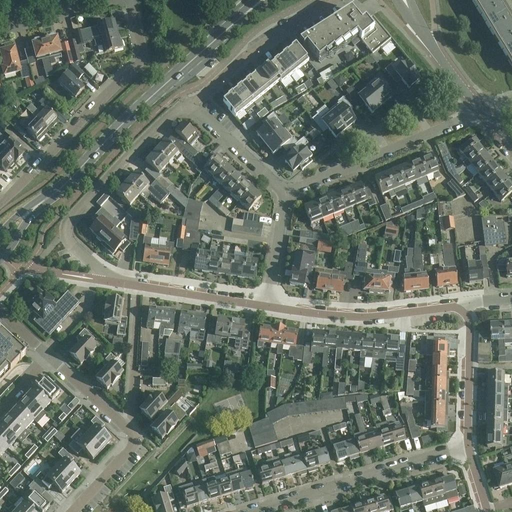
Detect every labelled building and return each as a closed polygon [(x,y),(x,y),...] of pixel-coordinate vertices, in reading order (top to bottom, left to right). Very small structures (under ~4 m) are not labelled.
[(511,24),(497,0),(473,0),(509,58),(511,63),(511,24)] [(391,40),(372,17),(362,25),(356,18),(350,11),(343,16),(299,44),(303,49),(306,46),(318,61),(325,56),(326,57),(333,51),(333,52),(340,46),(341,47),(348,41),(349,42),(356,36),(372,56),(391,40)] [(91,43),(117,36),(113,23),(97,27),(98,30),(91,31),(92,38),(90,38),(83,40),(81,33),(74,35),(75,41),(77,47),(82,45),(91,43)] [(91,43),(92,48),(98,47),(102,46),(104,54),(123,49),(121,41),(118,41),(117,36),(91,43)] [(61,55),(56,39),(55,40),(53,38),(50,39),(49,41),(44,42),(51,66),(55,65),(53,57),(61,55)] [(53,77),(51,66),(44,42),(40,44),(38,42),(35,43),(34,45),(33,46),(37,62),(41,60),(46,79),(53,77)] [(73,65),(68,43),(60,45),(66,67),(73,65)] [(84,54),(82,45),(77,47),(70,48),(71,53),(74,64),(81,62),(79,55),(84,54)] [(308,62),(295,46),(290,50),(291,51),(287,54),(286,54),(299,70),(308,62)] [(17,64),(14,49),(0,53),(6,76),(20,73),(22,80),(31,78),(28,66),(27,62),(17,64)] [(31,50),(24,51),(27,62),(28,66),(35,65),(31,50)] [(299,70),(286,54),(282,57),(282,58),(278,61),(277,61),(290,77),(299,70)] [(290,77),(277,61),(273,64),(273,65),(269,69),(267,66),(266,66),(281,84),(290,77)] [(400,79),(408,90),(418,81),(413,75),(417,72),(409,62),(395,73),(393,70),(390,66),(385,71),(394,83),(400,79)] [(281,84),(266,66),(262,70),(263,70),(258,74),(258,73),(258,74),(271,90),(279,83),(281,85),(281,84)] [(319,75),(324,84),(334,78),(329,70),(319,75)] [(86,77),(95,86),(100,80),(91,72),(86,77)] [(271,90),(258,74),(253,77),(254,77),(250,81),(249,80),(249,81),(262,97),(271,90)] [(377,83),(368,90),(381,106),(391,99),(382,88),(387,84),(379,74),(374,78),(377,83)] [(70,78),(66,82),(64,79),(59,85),(75,100),(84,90),(72,79),(71,79),(70,78)] [(262,97),(249,81),(245,84),(245,85),(241,88),(240,88),(253,104),(262,97)] [(27,85),(28,94),(36,93),(34,83),(27,85)] [(345,92),(358,108),(363,104),(372,114),(381,106),(368,90),(366,87),(356,95),(351,88),(345,92)] [(253,104),(240,88),(236,91),(236,92),(232,95),(231,95),(244,111),(253,104)] [(62,91),(58,95),(64,101),(68,97),(62,91)] [(244,111),(231,95),(227,99),(222,103),(235,119),(244,111)] [(32,116),(49,132),(59,122),(54,117),(59,111),(44,97),(38,103),(41,106),(36,111),(30,105),(26,110),(32,116)] [(302,98),(296,102),(301,107),(306,103),(302,98)] [(351,108),(343,98),(337,103),(338,104),(329,112),(345,131),(355,123),(346,112),(351,108)] [(392,99),(372,117),(376,121),(396,104),(392,99)] [(345,131),(329,112),(320,119),(317,116),(311,120),(321,132),(326,128),(335,139),(345,131)] [(265,146),(284,130),(290,125),(283,116),(278,120),(273,114),(263,122),(268,127),(257,136),(265,146)] [(49,132),(32,116),(22,127),(39,143),(49,132)] [(0,119),(0,127),(4,131),(9,125),(1,118),(0,119)] [(246,132),(255,125),(251,119),(242,127),(246,132)] [(307,119),(300,125),(308,134),(315,127),(307,119)] [(23,139),(27,135),(16,124),(12,128),(23,139)] [(183,124),(174,133),(171,137),(183,148),(194,159),(198,154),(191,147),(199,139),(183,124)] [(290,136),(296,138),(298,130),(292,128),(290,136)] [(265,146),(273,155),(283,146),(288,152),(291,149),(297,144),(293,138),(292,139),(284,130),(265,146)] [(0,146),(0,147),(16,162),(24,153),(20,150),(22,149),(9,137),(0,146)] [(183,148),(171,137),(167,141),(189,163),(190,162),(197,169),(200,165),(194,159),(183,148)] [(303,139),(297,144),(291,149),(295,154),(284,163),(293,173),(299,168),(302,171),(312,163),(309,160),(312,157),(304,147),(308,145),(303,139)] [(164,142),(154,152),(168,165),(173,160),(176,164),(182,158),(164,142)] [(437,147),(442,159),(447,173),(454,180),(458,177),(457,176),(455,170),(449,156),(457,153),(454,147),(446,150),(444,144),(437,147)] [(470,166),(471,166),(485,155),(477,145),(462,156),(466,161),(462,164),(466,169),(470,166)] [(16,162),(0,147),(0,168),(4,172),(14,162),(15,163),(16,162)] [(168,165),(154,152),(145,163),(159,175),(168,165)] [(213,180),(226,165),(225,165),(218,159),(219,158),(217,156),(216,157),(212,153),(200,165),(197,169),(195,171),(200,175),(204,171),(213,180)] [(431,156),(431,157),(430,155),(429,154),(425,156),(424,157),(425,159),(420,161),(427,178),(433,175),(435,181),(440,179),(431,156)] [(478,176),(492,164),(485,155),(471,166),(478,176)] [(427,178),(420,161),(408,166),(415,183),(427,178)] [(486,185),(500,173),(492,164),(478,176),(486,185)] [(226,165),(213,180),(222,188),(235,174),(234,173),(227,167),(227,166),(226,165)] [(415,183),(408,166),(397,170),(404,187),(415,183)] [(404,187),(397,170),(386,175),(395,197),(396,197),(393,192),(404,187)] [(168,195),(169,194),(166,192),(155,182),(150,188),(135,173),(125,184),(139,197),(144,191),(160,206),(169,196),(168,195)] [(493,194),(507,183),(500,173),(486,185),(493,194)] [(235,174),(222,188),(231,196),(244,182),(243,181),(242,182),(236,175),(235,174)] [(395,197),(386,175),(375,179),(382,196),(388,194),(390,199),(395,197)] [(458,177),(454,180),(459,186),(463,182),(458,177)] [(155,182),(166,192),(170,187),(159,178),(155,182)] [(465,196),(462,193),(452,181),(447,186),(455,195),(457,199),(465,196)] [(244,182),(231,196),(240,204),(253,190),(252,189),(253,188),(248,183),(246,185),(244,183),(245,183),(244,182)] [(511,199),(511,188),(507,183),(493,194),(501,203),(509,197),(511,200),(511,199)] [(139,197),(125,184),(115,194),(129,207),(139,197)] [(349,190),(356,208),(367,203),(369,208),(375,206),(368,189),(362,191),(360,185),(349,190)] [(345,213),(346,215),(352,212),(351,210),(356,208),(349,190),(348,187),(343,189),(342,189),(342,190),(342,191),(342,193),(337,195),(345,213)] [(469,198),(473,195),(468,188),(464,191),(469,198)] [(253,190),(240,204),(248,212),(261,198),(253,192),(254,191),(253,190)] [(207,200),(214,194),(211,191),(204,197),(207,200)] [(224,194),(218,199),(222,203),(227,198),(224,194)] [(326,199),(333,217),(345,213),(337,195),(326,199)] [(473,195),(469,198),(474,204),(478,201),(473,195)] [(423,201),(425,206),(436,201),(434,197),(423,201)] [(214,207),(218,203),(212,198),(208,201),(214,207)] [(333,217),(326,199),(315,204),(322,222),(333,217)] [(189,208),(201,211),(203,205),(187,200),(186,207),(189,208)] [(425,206),(423,201),(412,206),(414,210),(425,206)] [(483,212),(487,209),(482,203),(478,206),(483,212)] [(322,222),(315,204),(304,208),(311,226),(322,222)] [(223,215),(226,211),(221,206),(217,210),(223,215)] [(385,206),(380,208),(385,222),(391,220),(385,206)] [(414,210),(412,206),(401,210),(402,215),(414,210)] [(184,214),(200,216),(201,211),(189,208),(186,207),(184,214)] [(126,214),(136,223),(136,224),(142,218),(131,208),(126,214)] [(103,243),(114,231),(108,226),(113,220),(102,209),(91,220),(96,225),(90,232),(103,243)] [(182,219),(187,220),(199,223),(200,216),(184,214),(182,219)] [(243,222),(245,222),(256,224),(258,216),(244,214),(243,222)] [(484,248),(506,246),(503,223),(497,224),(495,218),(481,219),(484,248)] [(445,231),(454,231),(453,219),(444,219),(445,231)] [(186,226),(198,228),(199,223),(187,220),(186,226)] [(384,235),(396,238),(398,229),(394,228),(395,221),(386,225),(384,235)] [(140,222),(139,226),(138,236),(144,237),(146,223),(140,222)] [(262,231),(263,225),(256,224),(245,222),(244,228),(262,231)] [(350,224),(352,230),(354,235),(365,230),(363,226),(359,227),(357,222),(350,224)] [(139,226),(136,224),(136,223),(130,231),(129,241),(136,242),(137,236),(138,236),(139,226)] [(418,224),(409,224),(409,233),(418,233),(418,224)] [(176,243),(177,241),(183,242),(185,229),(178,228),(178,230),(175,230),(173,242),(176,243)] [(261,237),(262,231),(255,230),(244,228),(243,234),(261,237)] [(354,235),(352,230),(341,235),(343,240),(354,235)] [(114,231),(103,243),(114,254),(125,242),(114,231)] [(200,234),(197,234),(185,232),(183,246),(191,247),(189,259),(196,260),(194,271),(204,273),(204,274),(206,274),(209,255),(197,253),(198,248),(200,234)] [(299,239),(306,240),(311,241),(312,234),(300,232),(299,239)] [(343,240),(341,235),(330,240),(332,244),(343,240)] [(155,264),(158,248),(150,247),(151,239),(144,238),(144,241),(142,253),(144,253),(143,263),(155,264)] [(437,248),(436,240),(428,240),(429,249),(437,248)] [(248,242),(247,247),(247,249),(259,251),(260,244),(248,242)] [(447,286),(441,247),(441,243),(438,244),(438,249),(437,249),(438,255),(430,256),(430,266),(438,265),(439,272),(435,272),(437,288),(447,286)] [(158,248),(155,264),(168,266),(169,257),(172,257),(173,245),(166,244),(165,249),(158,248)] [(316,254),(314,261),(324,263),(327,247),(317,245),(317,248),(316,254)] [(368,294),(376,294),(377,278),(378,273),(366,272),(367,266),(364,266),(366,247),(358,246),(355,265),(353,277),(362,278),(362,284),(364,284),(363,291),(368,292),(368,294)] [(441,247),(447,286),(457,285),(451,246),(441,247)] [(488,280),(485,257),(484,247),(478,248),(479,257),(480,263),(466,265),(469,283),(483,282),(482,281),(488,280)] [(217,275),(218,275),(221,257),(214,256),(215,251),(209,250),(209,255),(206,274),(206,273),(216,275),(215,276),(217,276),(217,275)] [(412,260),(416,291),(428,290),(426,276),(423,276),(421,250),(414,250),(413,260),(412,260)] [(314,261),(316,254),(303,251),(301,257),(295,255),(294,261),(289,286),(303,288),(305,278),(311,280),(314,261)] [(233,259),(230,278),(230,277),(239,278),(239,279),(242,280),(246,255),(245,255),(245,261),(233,259)] [(246,255),(242,280),(242,279),(251,280),(251,281),(254,282),(257,263),(250,262),(251,256),(246,255)] [(230,278),(233,259),(221,257),(218,275),(227,277),(227,278),(230,278)] [(416,291),(412,260),(412,257),(407,258),(407,265),(406,265),(406,271),(404,271),(404,273),(404,278),(402,278),(404,293),(416,291)] [(353,277),(355,265),(345,264),(344,273),(332,272),(329,292),(330,292),(330,293),(335,294),(336,293),(342,294),(343,282),(343,280),(352,281),(353,277)] [(394,275),(397,275),(398,269),(388,268),(388,274),(386,274),(386,273),(378,272),(378,273),(377,278),(376,294),(383,295),(383,293),(388,294),(389,286),(391,287),(392,281),(394,281),(394,275)] [(327,292),(329,292),(332,272),(315,269),(314,282),(317,282),(315,290),(321,291),(322,292),(326,293),(327,292)] [(408,295),(409,301),(434,297),(433,291),(408,295)] [(56,307),(52,303),(43,295),(40,292),(38,295),(36,293),(31,298),(33,300),(26,308),(25,311),(25,313),(27,315),(29,315),(32,314),(33,313),(49,328),(50,326),(52,327),(56,323),(55,321),(59,317),(57,316),(59,314),(65,319),(79,304),(68,294),(56,307)] [(117,303),(113,302),(111,302),(108,302),(107,307),(106,307),(104,318),(105,318),(104,326),(118,328),(116,337),(124,338),(127,320),(120,319),(121,312),(122,304),(118,303),(117,303)] [(161,325),(162,310),(149,309),(147,324),(147,329),(154,330),(154,324),(160,325),(161,325)] [(161,325),(160,325),(159,337),(169,338),(173,332),(174,327),(175,312),(162,310),(161,325)] [(191,330),(194,314),(181,312),(178,328),(179,328),(178,334),(183,335),(184,329),(191,330)] [(194,314),(191,330),(190,334),(197,335),(196,341),(202,342),(204,332),(207,316),(194,314)] [(228,340),(231,323),(218,321),(217,329),(209,328),(206,345),(219,347),(220,339),(228,340)] [(511,321),(508,322),(507,323),(507,325),(503,325),(505,345),(511,344),(511,321)] [(505,357),(505,345),(503,325),(499,325),(499,324),(498,322),(492,323),(491,324),(492,342),(498,342),(499,357),(498,357),(499,363),(506,363),(505,357)] [(231,323),(228,340),(235,342),(234,349),(247,351),(250,334),(242,333),(244,325),(231,323)] [(273,329),(273,327),(272,327),(272,328),(260,327),(257,343),(258,343),(257,348),(262,349),(262,343),(271,345),(273,329)] [(283,346),(286,330),(281,330),(281,328),(273,327),(273,329),(271,345),(278,346),(276,355),(282,356),(283,346)] [(286,330),(283,346),(290,347),(289,352),(289,358),(293,359),(292,361),(302,363),(303,349),(301,349),(301,348),(295,348),(297,334),(293,333),(293,331),(286,330)] [(0,382),(19,362),(20,362),(21,360),(25,355),(0,331),(0,382)] [(73,360),(76,363),(77,364),(78,364),(80,366),(84,362),(85,363),(92,355),(91,354),(95,350),(90,345),(94,341),(84,331),(75,340),(80,345),(70,356),(72,359),(73,360)] [(303,349),(302,363),(302,365),(310,365),(310,354),(322,355),(323,355),(325,334),(312,333),(311,342),(304,341),(303,349)] [(336,351),(337,336),(325,334),(323,355),(322,355),(322,368),(327,369),(328,350),(336,351)] [(348,352),(349,337),(337,336),(336,351),(334,371),(340,371),(342,351),(348,352)] [(349,337),(348,352),(360,353),(362,338),(349,337)] [(373,354),(374,339),(362,338),(360,353),(359,371),(364,371),(364,359),(366,360),(366,354),(373,354)] [(385,355),(386,340),(374,339),(373,354),(371,375),(376,375),(377,368),(379,355),(385,355)] [(446,346),(444,346),(444,340),(433,339),(427,339),(427,350),(433,350),(432,357),(446,358),(449,358),(449,346),(446,346)] [(396,363),(403,364),(405,343),(398,343),(398,341),(386,340),(385,355),(397,356),(396,363)] [(121,349),(122,344),(122,342),(113,341),(112,347),(114,349),(117,349),(121,350),(121,349)] [(173,354),(174,342),(166,341),(164,360),(172,361),(172,359),(173,354)] [(173,354),(172,359),(173,356),(179,357),(181,343),(174,342),(173,354)] [(148,344),(142,344),(140,368),(147,368),(148,344)] [(104,388),(106,390),(110,386),(111,388),(119,379),(118,378),(123,373),(113,363),(115,360),(110,356),(102,365),(107,369),(102,374),(96,381),(99,383),(98,383),(100,384),(103,387),(104,388)] [(432,369),(445,370),(446,358),(432,357),(432,369)] [(232,363),(224,362),(223,373),(230,375),(232,363)] [(201,368),(200,373),(211,374),(212,364),(207,363),(206,371),(202,370),(201,368)] [(200,373),(201,368),(201,366),(187,365),(186,373),(200,373)] [(445,370),(432,369),(432,381),(449,382),(449,374),(445,374),(445,370)] [(489,387),(504,387),(504,374),(489,374),(489,387)] [(34,388),(52,404),(52,403),(51,402),(60,394),(51,386),(53,384),(47,379),(46,381),(44,379),(36,388),(35,387),(34,388)] [(275,379),(267,379),(266,395),(275,395),(275,379)] [(449,382),(432,381),(425,381),(425,388),(418,388),(418,393),(425,393),(445,394),(445,382),(449,382)] [(504,387),(489,387),(489,399),(503,400),(504,387)] [(52,404),(34,388),(35,389),(27,398),(46,416),(42,412),(50,403),(51,404),(52,404)] [(445,398),(445,394),(425,393),(425,398),(431,398),(431,405),(447,405),(448,398),(445,398)] [(150,422),(157,415),(165,406),(167,404),(157,394),(151,400),(146,405),(146,406),(140,412),(143,415),(142,415),(143,416),(144,416),(147,418),(146,418),(148,420),(148,419),(150,422)] [(378,404),(376,396),(369,398),(371,406),(378,404)] [(382,407),(385,417),(391,415),(388,406),(386,406),(384,397),(380,398),(382,407)] [(46,416),(27,398),(19,407),(17,406),(16,406),(37,425),(46,416)] [(80,403),(75,399),(67,408),(71,412),(80,403)] [(503,400),(489,399),(488,411),(503,412),(503,400)] [(424,416),(444,417),(444,413),(447,414),(447,405),(431,405),(425,404),(424,416)] [(37,425),(16,406),(8,415),(8,414),(8,415),(25,431),(33,422),(37,425)] [(74,420),(83,410),(79,406),(70,415),(74,420)] [(175,415),(165,406),(157,415),(162,419),(157,424),(151,431),(154,433),(153,433),(155,434),(158,437),(159,438),(161,440),(165,436),(166,437),(174,429),(173,428),(176,424),(171,419),(175,415)] [(284,407),(287,418),(288,418),(294,417),(292,406),(284,407)] [(277,410),(282,421),(287,418),(284,407),(277,410)] [(95,410),(92,414),(101,421),(104,418),(95,410)] [(271,413),(277,423),(282,421),(277,410),(271,413)] [(488,424),(503,424),(503,423),(507,423),(507,412),(503,412),(488,411),(488,424)] [(268,419),(272,426),(277,423),(271,413),(266,416),(268,419)] [(25,431),(8,415),(7,415),(7,416),(0,423),(0,424),(16,440),(25,431)] [(58,420),(61,423),(66,418),(63,415),(58,420)] [(371,452),(366,438),(362,424),(361,419),(360,415),(354,417),(359,434),(353,436),(355,442),(359,456),(371,452)] [(415,428),(411,416),(404,415),(404,416),(409,430),(412,439),(412,441),(421,438),(418,428),(415,428)] [(436,433),(446,433),(447,422),(444,422),(444,417),(424,416),(424,422),(430,422),(430,430),(436,430),(436,433)] [(85,436),(101,451),(110,442),(100,432),(104,427),(95,419),(90,424),(93,426),(85,436)] [(261,429),(272,426),(268,419),(248,427),(250,433),(261,429)] [(66,420),(60,426),(64,430),(70,424),(66,420)] [(45,436),(53,426),(47,422),(40,432),(45,436)] [(389,431),(394,445),(404,442),(399,423),(388,427),(389,431)] [(16,440),(0,424),(0,425),(1,426),(0,427),(0,442),(8,449),(16,440)] [(503,424),(488,424),(488,436),(502,436),(503,424)] [(263,435),(273,431),(272,426),(261,429),(263,435)] [(251,438),(263,435),(261,429),(250,433),(251,438)] [(49,436),(52,439),(57,433),(54,431),(49,436)] [(264,440),(275,437),(273,431),(263,435),(264,440)] [(378,435),(382,449),(394,445),(389,431),(378,435)] [(308,436),(309,440),(321,437),(320,432),(308,436)] [(251,438),(253,443),(264,440),(263,435),(251,438)] [(382,449),(378,435),(366,438),(371,452),(382,449)] [(52,439),(49,436),(44,441),(47,444),(52,439)] [(101,451),(85,436),(76,445),(73,442),(68,448),(77,456),(82,451),(83,452),(84,454),(84,453),(93,461),(101,451)] [(502,436),(488,436),(487,448),(502,448),(502,436)] [(50,451),(60,440),(56,437),(46,448),(50,451)] [(216,446),(227,442),(225,437),(214,440),(216,446)] [(275,437),(264,440),(266,446),(277,443),(275,437)] [(255,449),(266,446),(264,440),(253,443),(255,449)] [(204,445),(205,451),(214,447),(212,442),(204,445)] [(218,452),(229,448),(227,442),(216,446),(218,452)] [(287,447),(285,442),(275,446),(276,451),(281,449),(287,447)] [(354,460),(359,459),(358,456),(359,456),(355,442),(344,445),(348,459),(353,458),(354,460)] [(205,451),(204,445),(195,448),(198,454),(205,451)] [(337,463),(348,459),(344,445),(333,449),(337,463)] [(29,452),(33,455),(37,450),(34,447),(29,452)] [(229,448),(218,452),(220,457),(231,454),(229,448)] [(315,473),(315,472),(314,470),(318,468),(314,455),(312,449),(307,450),(309,456),(303,458),(307,472),(308,471),(308,474),(315,473)] [(53,469),(71,485),(79,475),(69,465),(73,460),(62,450),(58,455),(64,461),(56,470),(54,469),(53,469)] [(314,455),(318,468),(329,465),(325,451),(314,455)] [(389,451),(363,458),(365,463),(391,457),(389,451)] [(33,455),(29,452),(24,458),(28,460),(33,455)] [(37,453),(27,464),(31,467),(41,456),(37,453)] [(303,458),(297,460),(295,454),(289,455),(295,475),(300,474),(301,477),(307,475),(306,472),(307,472),(303,458)] [(280,465),(284,479),(295,475),(289,455),(283,457),(284,461),(285,464),(280,465)] [(267,463),(273,482),(284,479),(280,465),(278,459),(275,459),(274,459),(271,460),(272,461),(267,462),(267,463)] [(174,472),(179,477),(187,468),(184,461),(174,472)] [(209,463),(210,466),(211,470),(217,468),(215,461),(209,463)] [(230,472),(245,468),(244,463),(228,467),(230,472)] [(273,482),(267,463),(262,464),(264,470),(257,472),(262,486),(273,482)] [(12,471),(15,474),(20,468),(17,465),(12,471)] [(511,486),(506,469),(495,472),(494,468),(488,470),(492,482),(497,481),(500,490),(511,486)] [(71,485),(53,469),(45,478),(40,474),(36,479),(46,489),(51,485),(62,494),(71,485)] [(15,474),(12,471),(7,476),(10,479),(15,474)] [(19,472),(10,483),(14,486),(23,475),(19,472)] [(227,481),(231,495),(242,491),(238,478),(236,472),(231,473),(232,479),(227,481)] [(238,478),(242,491),(254,488),(250,474),(238,478)] [(231,495),(227,481),(225,475),(214,479),(214,478),(220,498),(231,495)] [(205,488),(209,502),(220,498),(214,478),(203,482),(205,488)] [(440,482),(447,502),(458,498),(452,478),(440,482)] [(429,485),(435,505),(447,502),(440,482),(429,485)] [(22,499),(25,502),(36,511),(45,511),(50,507),(40,499),(45,493),(34,483),(28,489),(30,491),(22,499)] [(418,489),(422,503),(424,509),(435,505),(429,485),(418,489)] [(197,505),(192,486),(178,490),(180,496),(176,497),(180,510),(186,508),(186,509),(197,505)] [(209,502),(205,488),(194,491),(192,486),(197,505),(209,502)] [(418,489),(416,489),(416,486),(410,488),(411,491),(407,492),(411,506),(422,503),(418,489)] [(457,489),(459,498),(467,496),(465,487),(457,489)] [(170,511),(168,504),(174,502),(170,488),(163,490),(166,498),(152,502),(155,511),(170,511)] [(0,495),(3,498),(8,493),(5,490),(0,495)] [(411,506),(407,492),(403,493),(402,490),(395,493),(400,510),(411,506)] [(385,500),(385,499),(384,499),(380,500),(379,498),(372,500),(376,511),(389,511),(392,511),(388,499),(385,500)] [(362,506),(363,511),(376,511),(372,500),(365,502),(366,505),(362,506)] [(18,511),(36,511),(25,502),(26,503),(18,511)]
